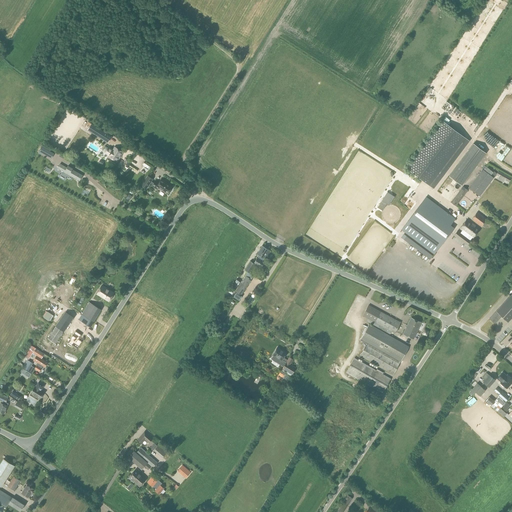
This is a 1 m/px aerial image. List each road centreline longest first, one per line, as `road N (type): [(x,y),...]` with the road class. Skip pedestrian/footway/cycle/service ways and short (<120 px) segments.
road 1 (tertiary): [(449,320),(193,200),(27,444)]
road 2 (track): [(164,0),(168,12),(235,58),(239,69),(184,160),(203,187),(202,200)]
road 3 (unclassified): [(323,511),(449,320)]
road 4 (track): [(275,30),(198,157),(215,185),(208,203)]
